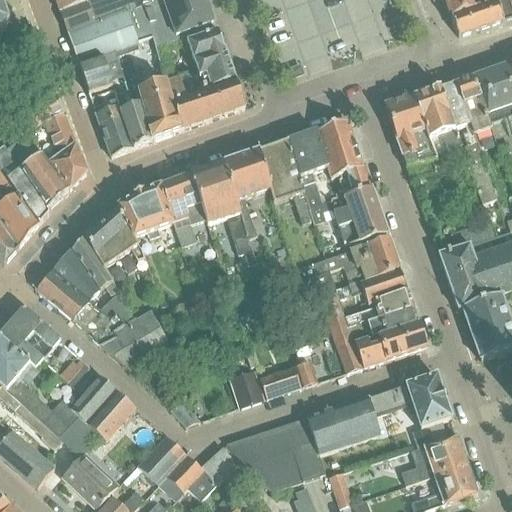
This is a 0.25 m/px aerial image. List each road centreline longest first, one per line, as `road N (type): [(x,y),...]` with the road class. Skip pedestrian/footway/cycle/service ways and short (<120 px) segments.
road 1 (residential): [(454,361),(189,447),(14,292)]
road 2 (tertiary): [(454,361),(354,92)]
road 3 (residential): [(105,190),(39,0)]
road 4 (tertiary): [(278,120),(105,190)]
road 5 (tertiary): [(506,508),(454,361)]
road 6 (tertiary): [(105,190),(14,292)]
road 7 (tertiary): [(236,0),(278,120)]
